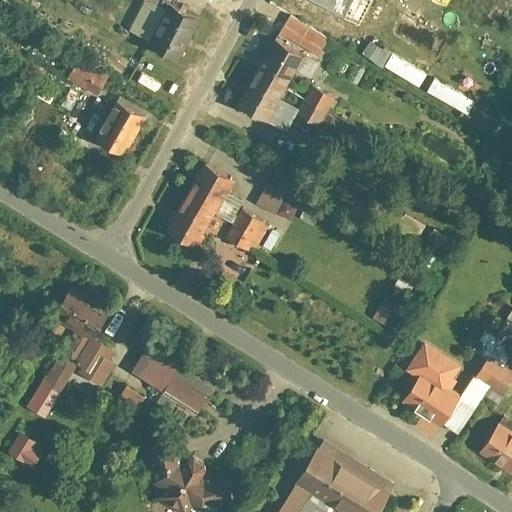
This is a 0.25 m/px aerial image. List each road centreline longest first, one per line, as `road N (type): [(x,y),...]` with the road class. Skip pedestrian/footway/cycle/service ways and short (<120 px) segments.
road 1 (residential): [(104,255),(459,481)]
road 2 (residential): [(255,0),(104,255)]
road 3 (residential): [(0,190),(104,255)]
